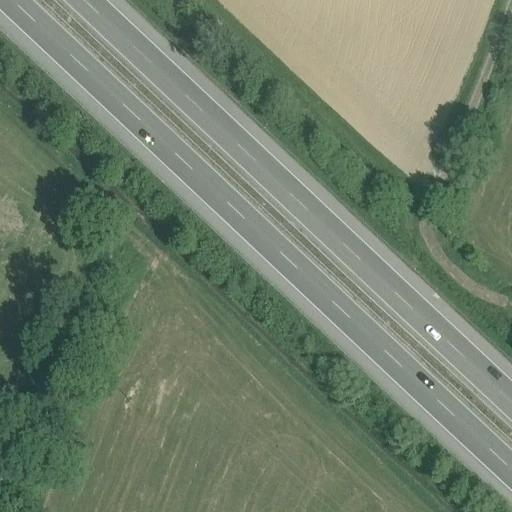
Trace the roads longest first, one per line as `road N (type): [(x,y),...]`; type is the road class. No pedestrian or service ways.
road 1 (motorway): [(6,0),(511,467)]
road 2 (motorway): [(511,393),(91,0)]
road 3 (residential): [(511,1),(428,202),(430,252),(475,300)]
